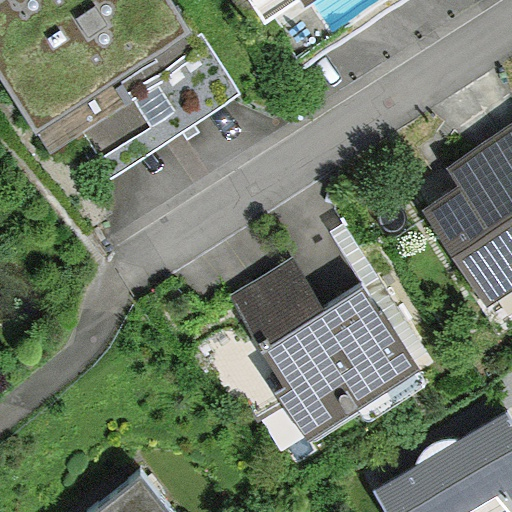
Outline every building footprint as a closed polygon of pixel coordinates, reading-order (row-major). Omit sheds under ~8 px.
[(190,25),(174,0),(0,0),(0,72),(33,125),(190,25)] [(288,0),(257,0),(266,14),(288,0)] [(492,302),(511,288),(511,127),(452,168),(465,188),(431,211),(492,302)] [(227,293),(255,337),(247,342),(301,430),(422,356),(368,268),(325,294),(298,250),(227,293)] [(505,511),(511,511),(511,414),(509,410),(371,493),(382,511),(473,511),(497,498),(505,511)] [(84,511),(174,511),(138,468),(84,511)]
